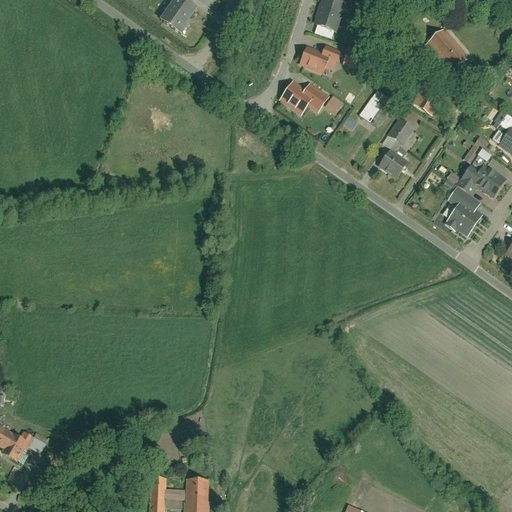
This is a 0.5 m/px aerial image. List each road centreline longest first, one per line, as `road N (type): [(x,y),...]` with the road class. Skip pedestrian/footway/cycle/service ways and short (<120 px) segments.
road 1 (residential): [(467,263),(259,118)]
road 2 (residential): [(259,118),(88,0)]
road 3 (residential): [(259,118),(306,0)]
